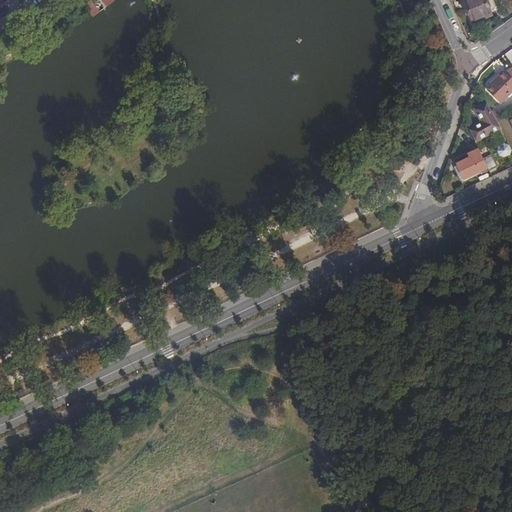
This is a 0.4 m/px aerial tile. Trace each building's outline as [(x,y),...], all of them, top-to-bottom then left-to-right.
[(89,0),(90,0),(86,3),(84,5),(93,17),(101,12),(94,3),(97,0),(89,0)] [(481,18),(501,8),(497,0),(462,0),(473,24),(482,20),(481,18)] [(502,12),(501,8),(481,18),(482,20),(473,24),(474,25),(502,12)] [(511,68),(503,74),(502,72),(486,83),(490,90),(484,94),(494,109),(511,96),(511,68)] [(503,134),(498,124),(490,108),(475,115),(481,128),(471,133),(477,146),(503,134)] [(487,168),(488,170),(492,168),(493,169),(511,161),(508,154),(509,150),(507,146),(503,145),(498,147),(497,152),(483,159),(487,168)] [(483,159),(479,150),(469,154),(470,158),(457,165),(464,179),(487,168),(483,159)] [(62,189),(61,187),(59,185),(57,184),(55,184),(52,185),(50,187),(49,188),(49,191),(49,193),(49,195),(51,197),(53,198),(55,199),(57,199),(59,198),(61,196),(62,194),(63,191),(62,189)]
